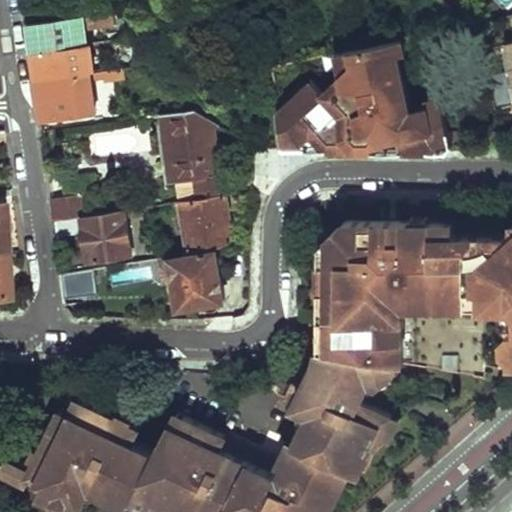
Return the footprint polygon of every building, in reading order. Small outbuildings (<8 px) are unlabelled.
[(448,13),(434,0),(432,0),(413,18),(426,32),(436,30),(433,27),(448,13)] [(124,37),(132,36),(128,8),(28,24),(32,53),(92,43),(124,37)] [(459,25),(448,13),(433,27),(436,30),(459,25)] [(343,43),(344,49),(395,38),(398,38),(397,31),(343,43)] [(132,36),(124,37),(128,66),(137,65),(132,36)] [(344,49),(276,64),(281,143),(299,142),(300,148),(374,149),(381,141),(394,139),(399,149),(443,149),(449,143),(441,107),(410,113),(395,38),(344,49)] [(88,73),(96,71),(92,43),(32,53),(36,81),(88,73)] [(511,97),(511,75),(510,67),(494,71),(502,101),(511,97)] [(36,81),(42,121),(95,113),(88,73),(36,81)] [(195,109),(166,114),(175,180),(182,179),(186,202),(225,195),(236,194),(233,175),(221,177),(214,128),(204,129),(202,113),(195,109)] [(381,141),(374,149),(399,149),(394,139),(381,141)] [(57,223),(88,218),(86,198),(99,194),(97,177),(67,182),(69,199),(53,203),(57,223)] [(186,202),(183,203),(191,249),(232,242),(225,195),(186,202)] [(0,251),(8,251),(4,205),(0,205),(0,251)] [(57,223),(59,240),(85,235),(90,260),(135,253),(129,211),(88,218),(57,223)] [(220,449),(226,436),(178,413),(157,455),(132,442),(139,430),(101,410),(109,393),(95,386),(86,403),(78,399),(70,416),(68,419),(82,427),(75,439),(62,432),(38,479),(56,489),(54,493),(83,507),(92,489),(100,493),(110,498),(114,489),(134,500),(153,508),(159,496),(176,505),(175,508),(182,511),(314,511),(317,506),(320,507),(322,494),(336,501),(352,468),(357,470),(366,451),(371,441),(377,444),(383,432),(391,414),(360,399),(351,395),(355,386),(365,390),(372,376),(375,378),(390,364),(393,362),(402,362),(402,317),(393,317),(393,302),(393,290),(410,290),(434,290),(434,303),(451,303),(452,297),(511,298),(511,300),(511,329),(506,333),(506,345),(511,352),(511,220),(432,221),(432,238),(417,238),(417,230),(404,230),(404,220),(344,220),(320,244),(320,330),(334,330),(334,347),(319,347),(320,352),(305,385),(295,405),(311,413),(285,465),(280,478),(220,449)] [(404,220),(404,230),(417,230),(417,238),(432,238),(432,221),(404,220)] [(214,250),(171,256),(179,305),(195,303),(201,306),(205,307),(209,306),(211,304),(219,299),(221,299),(214,250)] [(0,296),(12,296),(8,251),(0,251),(0,296)] [(63,271),(66,291),(94,286),(90,268),(63,271)] [(434,290),(410,290),(411,304),(434,303),(434,290)] [(393,317),(402,317),(402,302),(393,302),(393,317)] [(320,330),(319,347),(334,347),(334,330),(320,330)] [(457,355),(441,354),(441,370),(456,373),(457,355)] [(285,400),(295,405),(305,385),(295,380),(285,400)] [(365,390),(355,386),(351,395),(360,399),(365,390)] [(62,412),(55,428),(62,432),(68,419),(70,416),(62,412)] [(400,418),(391,414),(383,432),(392,436),(400,418)] [(68,419),(62,432),(75,439),(82,427),(68,419)] [(285,465),(226,436),(220,449),(280,478),(285,465)] [(0,511),(0,472),(1,471),(8,456),(9,453),(0,448),(0,511)] [(371,454),(366,451),(357,470),(362,472),(371,454)] [(8,456),(1,471),(29,484),(34,474),(28,471),(30,466),(8,456)] [(92,489),(83,507),(92,511),(100,493),(92,489)] [(114,489),(110,498),(121,504),(134,500),(114,489)] [(336,501),(322,494),(320,507),(327,511),(336,501)] [(159,496),(153,508),(157,510),(159,511),(169,511),(175,508),(176,505),(159,496)]
